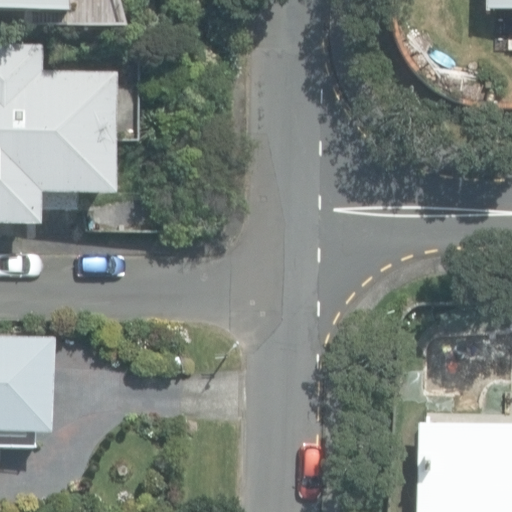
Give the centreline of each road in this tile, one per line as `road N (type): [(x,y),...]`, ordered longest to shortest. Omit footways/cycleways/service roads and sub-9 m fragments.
road 1 (residential): [(0,285),(214,282),(279,247)]
road 2 (unclassified): [(279,247),(281,511)]
road 3 (unclassified): [(293,0),(279,247)]
road 4 (residential): [(279,247),(328,217),(511,209)]
